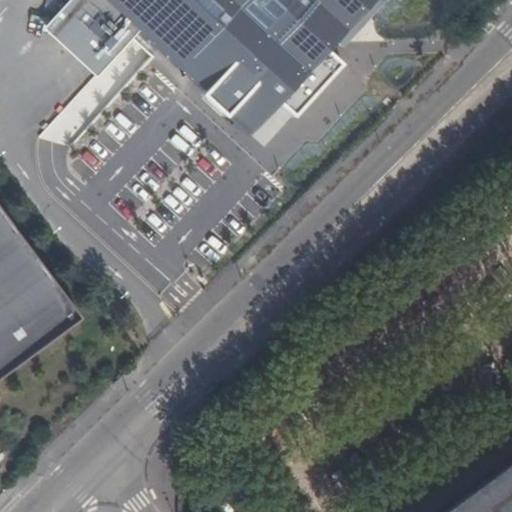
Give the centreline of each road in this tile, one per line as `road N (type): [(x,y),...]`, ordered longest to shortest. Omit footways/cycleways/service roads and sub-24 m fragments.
road 1 (unclassified): [(511,67),(101,457)]
road 2 (unknown): [(192,87),(247,161),(150,276)]
road 3 (unknown): [(43,170),(128,54),(150,52),(192,87)]
road 4 (unknown): [(43,170),(17,129),(13,70),(29,0)]
road 5 (unknown): [(93,217),(192,87)]
road 6 (unknown): [(396,511),(511,421)]
